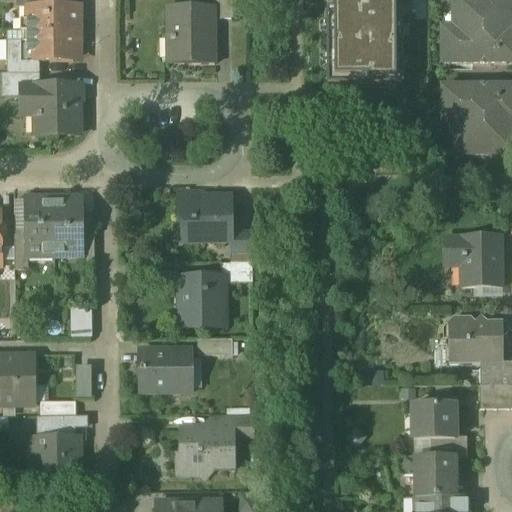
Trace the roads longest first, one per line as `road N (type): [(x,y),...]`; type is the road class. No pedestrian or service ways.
road 1 (residential): [(108,511),(103,175)]
road 2 (residential): [(102,93),(219,92),(241,106),(245,125),(241,150),(220,172),(103,175)]
